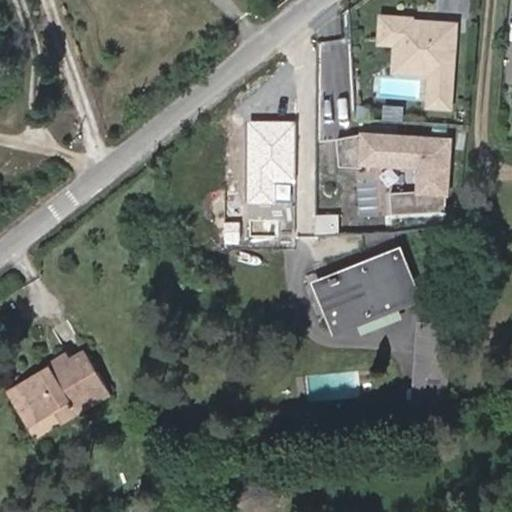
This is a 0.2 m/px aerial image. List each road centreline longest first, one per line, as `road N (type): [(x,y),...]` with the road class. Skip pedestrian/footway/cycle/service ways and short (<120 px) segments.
road 1 (unclassified): [(0,253),(331,0)]
road 2 (unknown): [(113,166),(54,0)]
